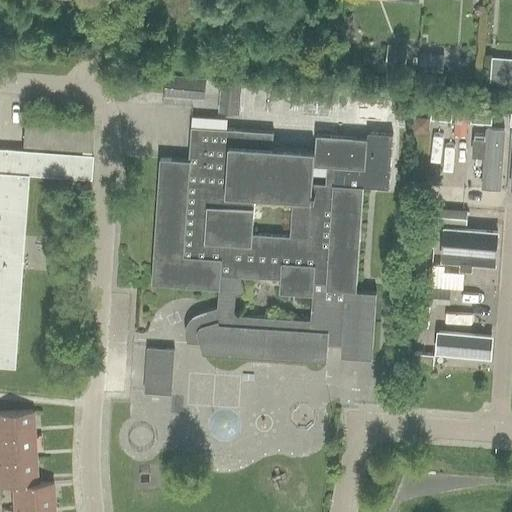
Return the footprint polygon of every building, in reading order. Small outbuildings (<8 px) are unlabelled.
[(406,51),(388,49),(387,66),(405,67),(406,51)] [(443,74),(444,60),(420,58),(419,72),(443,74)] [(172,73),(171,93),(223,96),(222,110),(244,111),(246,77),(172,73)] [(453,108),(432,106),(431,119),(452,121),(453,108)] [(492,124),(493,110),(472,109),(471,122),(492,124)] [(454,134),(466,135),(468,111),(456,110),(454,134)] [(414,117),(413,133),(429,134),(430,119),(414,117)] [(488,158),(486,185),(502,186),(507,126),(491,125),(489,148),(478,147),(477,157),(488,158)] [(368,138),(316,134),(315,150),(273,148),(274,132),(191,126),(189,159),(161,157),(152,283),(219,288),(218,307),(200,313),(204,325),(202,325),(200,326),(199,328),(198,330),(198,333),(199,335),(200,338),(204,353),(327,361),(328,345),(342,346),(342,356),(373,358),(377,292),(369,291),(357,290),(364,186),(376,186),(389,187),(393,136),(393,133),(369,132),(368,138)] [(0,365),(13,366),(27,174),(91,179),(93,155),(0,147),(0,365)] [(434,150),(434,176),(446,176),(446,150),(434,150)] [(429,210),(429,224),(467,226),(468,213),(429,210)] [(436,225),(424,224),(422,245),(435,246),(436,225)] [(444,227),(442,246),(493,250),(495,231),(444,227)] [(451,253),(450,265),(456,266),(456,276),(466,277),(467,267),(490,269),(491,257),(451,253)] [(433,265),(421,264),(419,286),(432,286),(433,265)] [(449,304),(450,289),(426,287),(425,302),(449,304)] [(418,304),(416,325),(429,326),(431,305),(418,304)] [(447,309),(446,322),(474,324),(475,311),(447,309)] [(430,330),(429,347),(490,352),(491,335),(430,330)] [(150,390),(179,391),(180,346),(152,345),(150,390)] [(465,352),(463,361),(484,366),(486,357),(465,352)] [(435,354),(414,353),(413,365),(434,367),(435,354)] [(0,436),(35,434),(33,410),(0,411),(0,436)] [(0,460),(36,458),(35,434),(0,436),(0,460)] [(37,482),(36,458),(0,460),(0,485),(13,485),(25,484),(25,483),(37,482)] [(53,481),(37,482),(25,483),(25,484),(13,485),(15,508),(55,505),(53,481)]
